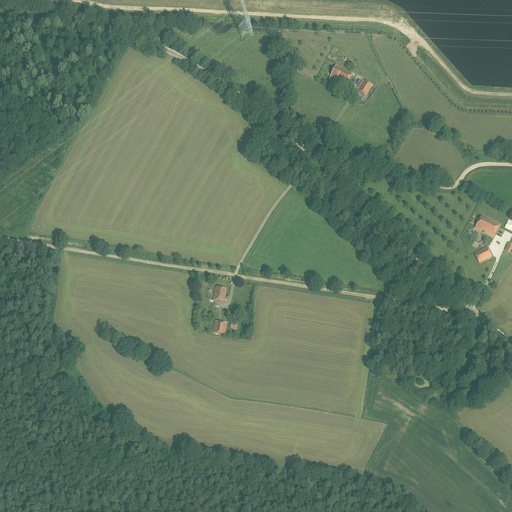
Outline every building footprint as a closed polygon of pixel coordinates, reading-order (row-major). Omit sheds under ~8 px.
[(336,65),(329,78),(336,81),(336,80),(346,85),(352,73),(336,65)] [(359,92),(363,94),(364,95),(364,94),(366,96),(372,86),(370,85),(371,84),(366,81),(366,82),(364,80),(358,90),(360,91),(359,92)] [(493,236),(500,224),(482,215),(475,228),(481,232),(482,230),(493,236)] [(479,263),(492,257),(487,247),(474,253),(479,263)] [(213,300),(224,301),(226,289),(215,287),(213,300)] [(214,321),(212,333),(225,335),(226,323),(214,321)]
